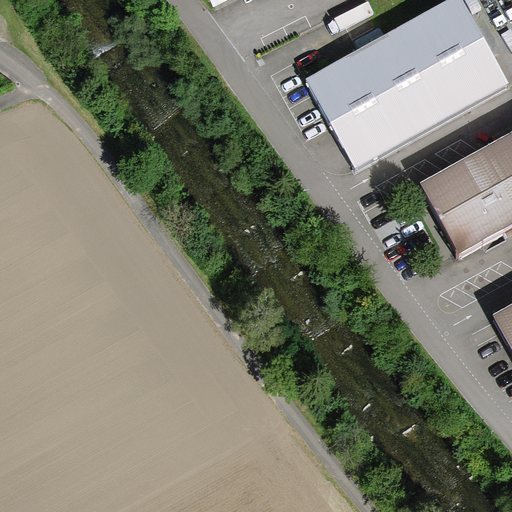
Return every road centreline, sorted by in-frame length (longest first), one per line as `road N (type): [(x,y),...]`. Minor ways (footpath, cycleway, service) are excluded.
road 1 (unclassified): [(0,56),(76,120),(365,511)]
road 2 (residential): [(179,0),(511,435)]
